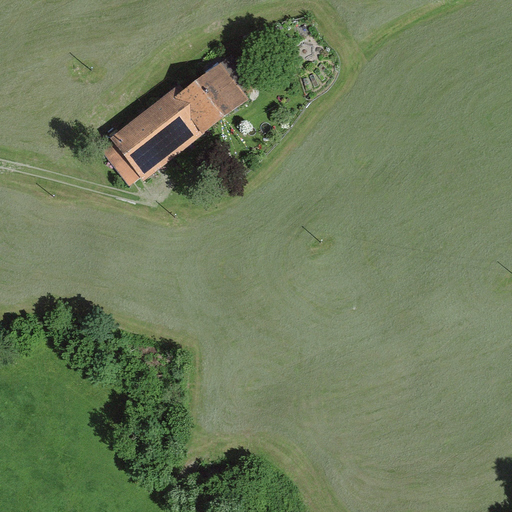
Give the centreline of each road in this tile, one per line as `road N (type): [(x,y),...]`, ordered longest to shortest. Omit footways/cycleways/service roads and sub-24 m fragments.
road 1 (track): [(166,207),(196,207),(248,179),(414,12),(440,0)]
road 2 (track): [(0,160),(166,207)]
